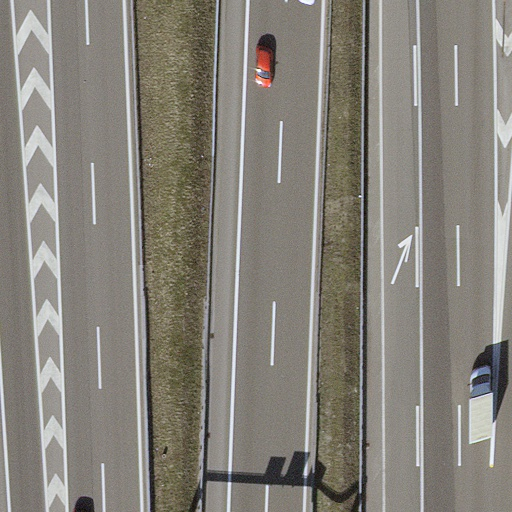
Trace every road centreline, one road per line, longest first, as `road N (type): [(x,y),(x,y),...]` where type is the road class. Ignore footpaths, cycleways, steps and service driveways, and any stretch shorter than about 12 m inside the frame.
road 1 (motorway): [(287,0),(267,511)]
road 2 (motorway): [(87,0),(105,511)]
road 3 (motorway): [(493,467),(456,0)]
road 4 (motorway): [(0,84),(29,511)]
